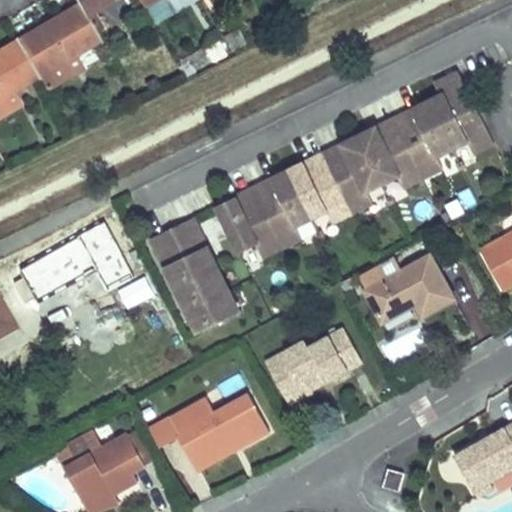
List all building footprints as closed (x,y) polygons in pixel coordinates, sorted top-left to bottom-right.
[(94,12),(114,0),(76,0),(78,3),(86,17),(94,12)] [(101,42),(97,35),(86,17),(78,3),(49,20),(53,27),(54,28),(21,46),(39,78),(41,77),(76,57),(101,42)] [(299,19),(291,4),(279,9),(288,25),(299,19)] [(288,25),(279,9),(273,12),(281,29),(288,25)] [(104,30),(95,14),(94,12),(86,17),(97,35),(104,30)] [(53,27),(49,20),(16,39),(21,46),(54,28),(53,27)] [(246,42),(238,29),(225,37),(233,50),(246,42)] [(17,92),(39,78),(21,46),(16,39),(0,48),(0,119),(24,105),(17,92)] [(226,54),(218,41),(204,48),(212,61),(226,54)] [(84,70),(76,57),(41,77),(49,89),(84,70)] [(444,99),(448,97),(453,105),(458,103),(453,94),(468,87),(462,75),(438,87),(444,99)] [(444,99),(432,104),(455,150),(470,142),(476,155),(497,145),(468,87),(453,94),(458,103),(453,105),(448,97),(444,99)] [(410,116),(397,122),(426,179),(444,170),(438,158),(455,150),(432,104),(415,113),(419,122),(414,125),(410,116)] [(410,116),(414,125),(419,122),(415,113),(410,116)] [(378,131),(362,139),(385,185),(399,178),(405,189),(426,179),(397,122),(383,128),(388,137),(383,140),(378,131)] [(378,131),(383,140),(388,137),(383,128),(378,131)] [(340,150),(327,157),(355,214),(374,205),(369,193),(385,185),(362,139),(345,148),(349,156),(344,159),(340,150)] [(345,148),(340,150),(344,159),(349,156),(345,148)] [(307,166),(291,174),(314,220),(330,212),(335,224),(355,214),(327,157),(312,164),(317,173),(312,175),(307,166)] [(312,164),(307,166),(312,175),(317,173),(312,164)] [(269,185),(256,191),(284,249),(305,239),(299,227),(314,220),(291,174),(274,183),(278,191),(273,194),(269,185)] [(274,183),(269,185),(273,194),(278,191),(274,183)] [(209,203),(206,197),(200,201),(203,207),(209,203)] [(247,207),(242,198),(237,201),(242,210),(247,207)] [(200,336),(241,316),(195,221),(154,242),(200,334),(200,336)] [(124,255),(107,225),(81,239),(98,269),(124,255)] [(511,233),(482,249),(504,290),(511,286),(511,233)] [(98,269),(81,239),(80,237),(42,259),(36,249),(10,263),(17,274),(22,272),(25,278),(15,284),(27,304),(36,299),(40,305),(100,272),(98,269)] [(455,299),(440,271),(432,257),(403,272),(367,292),(383,322),(417,304),(424,316),(455,299)] [(0,335),(14,327),(0,302),(0,335)] [(331,380),(364,363),(346,330),(310,349),(307,342),(287,353),(290,359),(285,367),(273,372),(272,373),(286,396),(327,374),(331,380)] [(285,367),(290,359),(287,353),(268,364),(272,373),(273,372),(285,367)] [(290,403),(331,380),(327,374),(286,396),(290,403)] [(242,448),(271,432),(250,394),(215,413),(208,399),(172,418),(180,434),(191,428),(208,459),(209,460),(232,447),(239,444),(242,448)] [(208,459),(191,428),(180,434),(199,470),(200,471),(201,471),(242,448),(239,444),(232,447),(209,460),(208,459)] [(511,432),(510,434),(507,429),(506,428),(455,457),(475,492),(491,483),(511,471),(511,432)] [(134,473),(147,466),(129,434),(66,468),(88,509),(92,507),(115,494),(138,482),(134,473)] [(400,492),(405,474),(390,470),(384,487),(400,492)] [(479,497),(494,489),(491,483),(475,492),(479,497)] [(120,504),(115,494),(92,507),(94,511),(99,511),(119,504),(120,504)]
